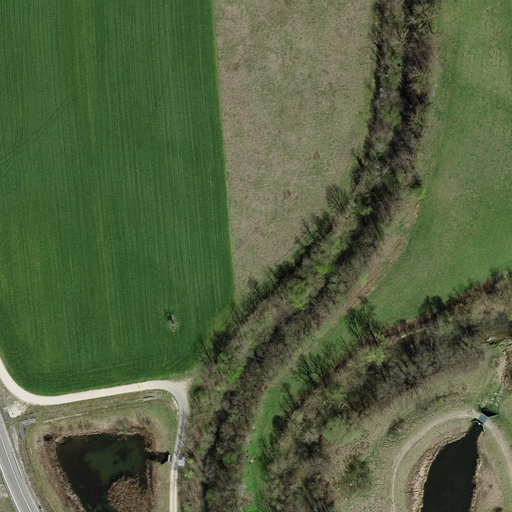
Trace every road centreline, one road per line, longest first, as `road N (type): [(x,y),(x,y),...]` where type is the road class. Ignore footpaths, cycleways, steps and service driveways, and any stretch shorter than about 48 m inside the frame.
road 1 (track): [(0,364),(33,399),(151,384),(177,391),(186,416),(173,511)]
road 2 (track): [(257,511),(252,475),(264,417),(329,347)]
road 3 (track): [(472,413),(434,422),(399,455),(393,511)]
